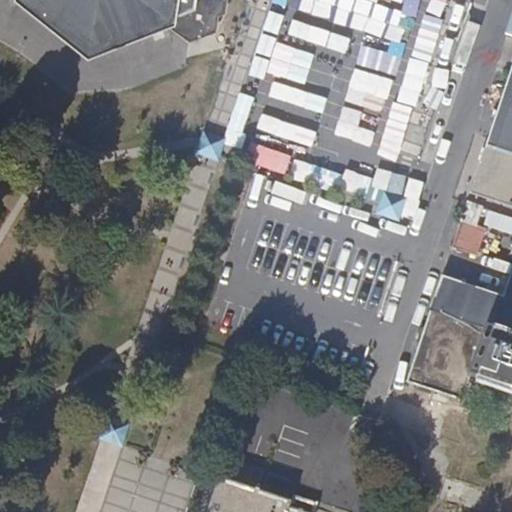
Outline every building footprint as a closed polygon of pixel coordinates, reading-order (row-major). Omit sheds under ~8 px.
[(172,29),(175,32),(180,0),(15,0),(15,3),(90,62),(172,29)] [(180,0),(175,32),(190,44),(218,33),(221,16),(228,14),(229,0),(180,0)] [(474,382),(511,394),(511,67),(469,193),(511,208),(511,265),(501,298),(440,276),(428,314),(489,333),(474,382)] [(230,137),(205,128),(197,154),(221,162),(230,137)] [(410,196),(385,188),(376,215),(401,223),(410,196)] [(468,205),(462,223),(476,228),(483,210),(468,205)] [(468,380),(474,382),(489,333),(428,314),(405,382),(462,401),(468,380)] [(133,424),(108,416),(101,440),(126,448),(133,424)] [(290,498),(218,474),(207,509),(215,511),(312,511),(313,511),(289,503),(290,498)]
